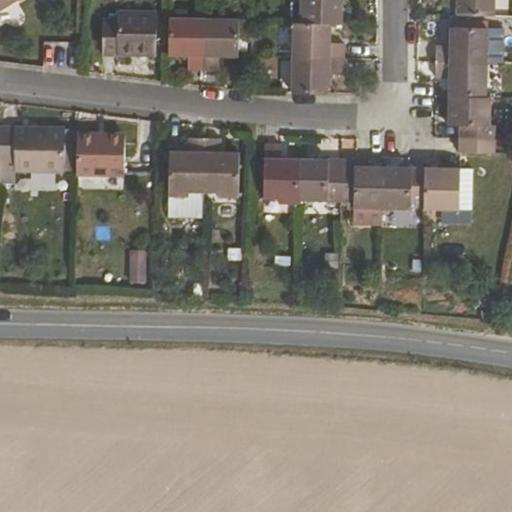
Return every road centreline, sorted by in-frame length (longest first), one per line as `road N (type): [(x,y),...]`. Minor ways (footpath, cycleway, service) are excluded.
road 1 (residential): [(395,0),(394,118),(294,114),(0,78)]
road 2 (tertiary): [(511,353),(336,335),(0,324)]
